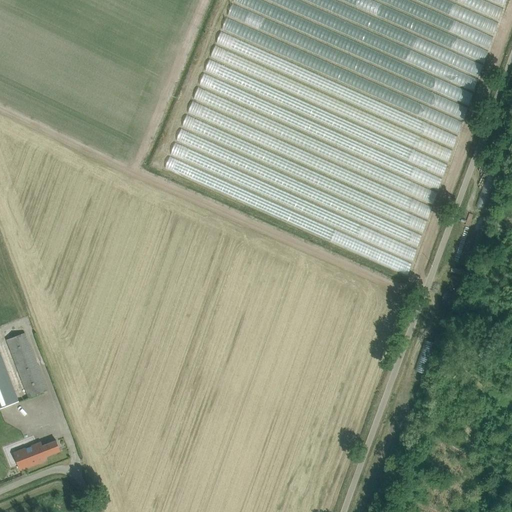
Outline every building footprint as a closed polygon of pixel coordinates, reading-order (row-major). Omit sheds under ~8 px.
[(511,268),(498,262),(488,283),(501,289),(504,281),(511,284),(511,268)] [(511,305),(511,294),(503,290),(498,299),(511,305)] [(28,397),(47,390),(25,332),(6,339),(23,384),(20,385),(22,392),(26,391),(28,397)] [(0,351),(0,407),(19,401),(0,351)] [(496,353),(489,369),(495,372),(502,356),(496,353)] [(490,424),(500,405),(493,401),(483,421),(490,424)] [(465,447),(472,427),(479,430),(482,423),(468,417),(457,444),(465,447)] [(489,429),(478,456),(486,460),(498,432),(489,429)] [(44,456),(60,450),(56,440),(42,446),(41,442),(14,453),(21,469),(45,460),(44,456)] [(511,446),(502,465),(511,469),(511,446)] [(450,457),(445,466),(454,470),(459,461),(450,457)] [(482,486),(488,475),(475,468),(469,479),(482,486)] [(412,493),(419,496),(426,482),(419,479),(412,493)] [(511,491),(510,489),(500,498),(505,504),(511,497),(511,491)]
